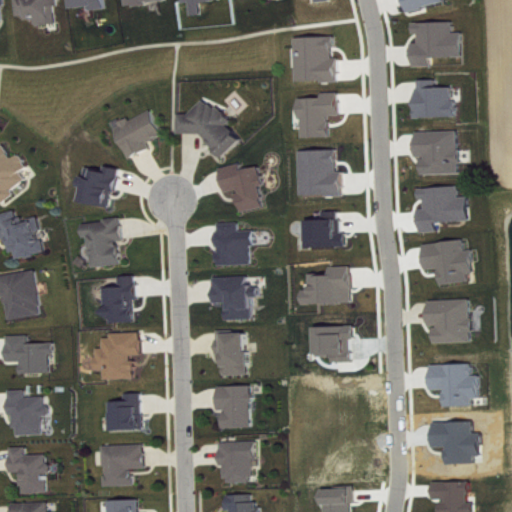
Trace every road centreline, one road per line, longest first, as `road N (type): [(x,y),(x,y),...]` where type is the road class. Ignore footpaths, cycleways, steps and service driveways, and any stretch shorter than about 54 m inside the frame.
road 1 (residential): [(403,511),(386,0)]
road 2 (residential): [(172,194),(187,511)]
